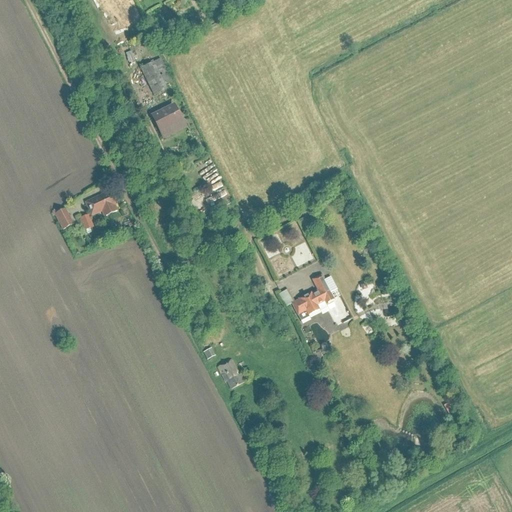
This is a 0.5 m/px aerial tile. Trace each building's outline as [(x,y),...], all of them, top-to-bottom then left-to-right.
[(159,60),(152,64),(164,87),(171,83),(159,60)] [(139,70),(153,97),(166,91),(164,87),(152,64),(139,70)] [(161,142),(181,132),(185,130),(173,105),(149,117),(161,142)] [(117,212),(114,206),(115,206),(109,192),(84,203),(90,217),(100,212),(103,218),(117,212)] [(64,211),(57,214),(53,216),(61,232),(72,226),(64,211)] [(83,227),(84,232),(85,231),(87,235),(91,234),(90,230),(93,229),(89,216),(79,219),(80,221),(76,222),(79,229),(83,227)] [(273,243),(279,240),(275,232),(258,241),(266,257),(277,251),(273,243)] [(304,241),(285,248),(292,265),(310,258),(304,241)] [(298,300),(298,301),(291,304),(300,323),(309,318),(308,317),(319,311),(320,313),(327,309),(325,305),(334,301),(334,300),(340,297),(330,278),(325,280),(322,274),(310,280),(316,292),(312,294),(311,293),(298,300)] [(282,303),(291,298),(285,286),(276,290),(282,303)] [(313,318),(317,324),(322,320),(318,314),(313,318)] [(363,316),(359,321),(365,326),(369,321),(363,316)] [(310,347),(316,343),(312,338),(306,342),(310,347)] [(207,361),(215,356),(211,348),(202,353),(207,361)] [(227,384),(230,390),(244,383),(240,374),(238,375),(231,361),(217,368),(225,384),(227,384)]
